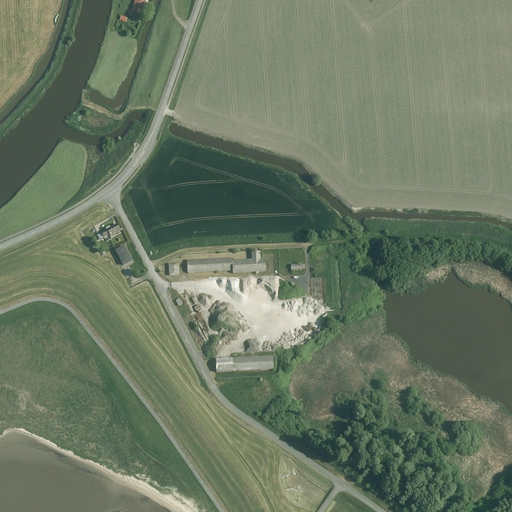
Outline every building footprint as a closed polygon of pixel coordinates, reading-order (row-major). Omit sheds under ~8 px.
[(141,15),(145,0),(133,0),(130,12),(141,15)] [(116,224),(101,231),(105,240),(120,232),(116,224)] [(132,262),(124,246),(115,250),(123,267),(132,262)] [(232,259),(187,260),(187,273),(232,272),(232,274),(265,273),(265,261),(260,261),(260,252),(251,253),(251,261),(232,261),(232,259)] [(179,276),(179,263),(168,263),(168,276),(179,276)] [(273,358),(215,361),(216,373),(273,371),(273,358)]
